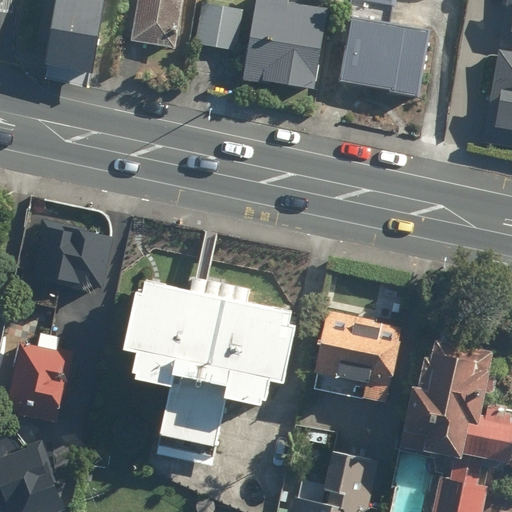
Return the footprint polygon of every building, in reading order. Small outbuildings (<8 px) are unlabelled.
[(46,0),(38,75),(90,81),(99,0),(46,0)] [(175,52),(182,0),(138,0),(132,46),(175,52)] [(284,0),(253,0),(242,85),(312,94),(323,12),(283,6),(284,0)] [(351,0),(338,88),(417,100),(426,40),(389,35),(394,0),(351,0)] [(511,0),(504,0),(496,52),(511,54),(511,0)] [(241,8),(201,2),(194,47),(235,52),(241,8)] [(511,54),(496,52),(481,147),(511,151),(511,54)] [(34,223),(19,305),(54,311),(59,285),(97,292),(107,236),(34,223)] [(126,384),(168,390),(161,438),(221,447),(228,400),(264,405),(267,384),(281,386),(292,309),(134,285),(123,353),(131,354),(126,384)] [(394,397),(403,329),(358,323),(357,333),(328,329),(321,388),(394,397)] [(62,350),(13,343),(1,416),(50,424),(62,350)] [(473,418),(482,356),(424,348),(422,363),(409,361),(405,394),(397,393),(391,439),(393,439),(392,450),(409,452),(408,458),(450,463),(450,459),(504,466),(510,423),(473,418)] [(0,511),(53,511),(35,443),(0,453),(0,511)] [(363,511),(372,467),(324,458),(316,504),(288,498),(285,511),(363,511)] [(480,511),(485,487),(440,478),(433,511),(480,511)]
